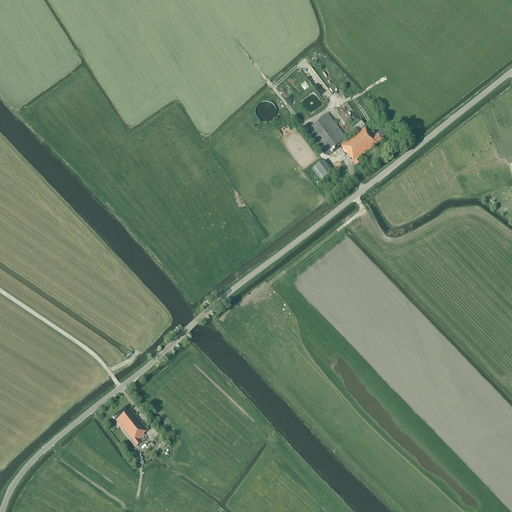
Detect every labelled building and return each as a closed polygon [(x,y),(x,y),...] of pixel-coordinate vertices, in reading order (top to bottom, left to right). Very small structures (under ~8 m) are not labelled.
[(309,64),(303,68),(306,72),(312,68),(309,64)] [(345,143),(344,141),(346,139),(328,115),(307,131),(326,154),(339,144),(341,147),(351,159),(354,163),(356,166),(361,162),(359,159),(378,144),(377,143),(381,140),(382,141),(384,140),(383,138),(387,135),(383,130),(373,138),(365,128),(358,134),(345,143)] [(358,134),(366,127),(360,121),(352,127),(358,134)] [(321,182),(333,173),(324,161),(312,170),(321,182)] [(130,411),(130,410),(130,409),(127,405),(112,417),(116,422),(115,423),(135,448),(141,443),(139,440),(139,439),(141,442),(145,439),(143,437),(144,435),(143,434),(147,431),(134,414),(133,414),(131,411),(130,411)] [(164,447),(167,444),(160,434),(156,437),(159,441),(164,447)]
